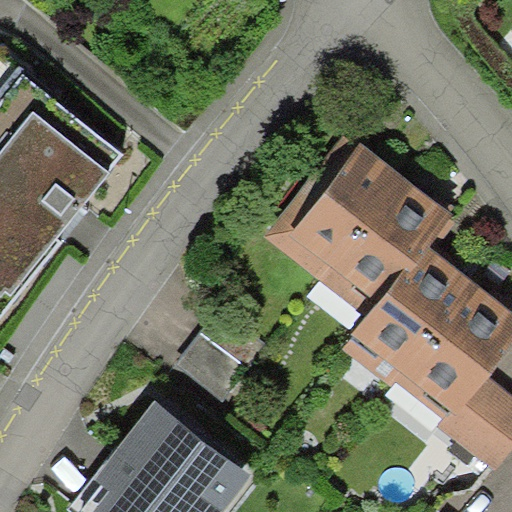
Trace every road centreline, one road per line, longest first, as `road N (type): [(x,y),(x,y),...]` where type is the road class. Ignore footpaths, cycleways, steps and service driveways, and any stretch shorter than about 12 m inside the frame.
road 1 (residential): [(0,491),(38,420),(349,0)]
road 2 (residential): [(511,167),(370,0)]
